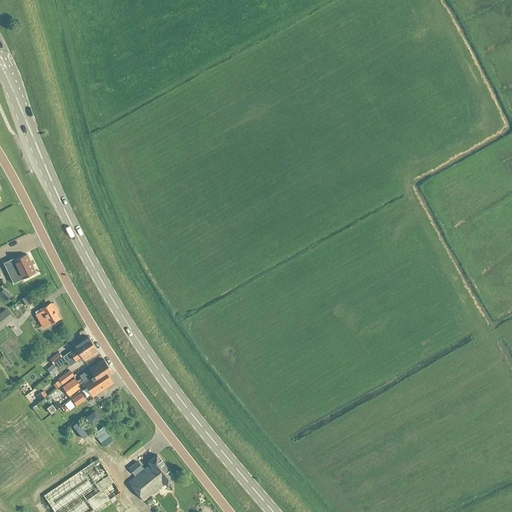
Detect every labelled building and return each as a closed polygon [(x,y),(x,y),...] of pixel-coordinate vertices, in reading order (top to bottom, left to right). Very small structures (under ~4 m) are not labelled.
[(14,283),(35,272),(26,254),(14,260),(13,258),(4,262),(14,283)] [(0,291),(0,296),(5,301),(10,296),(2,289),(0,291)] [(33,303),(29,295),(22,299),(27,307),(33,303)] [(59,318),(50,303),(41,308),(42,310),(36,314),(43,327),(59,318)] [(6,308),(0,312),(0,329),(14,318),(6,308)] [(73,356),(92,343),(88,336),(74,345),(76,348),(68,353),(70,355),(71,355),(72,356),(73,356)] [(12,339),(6,343),(11,351),(18,346),(12,339)] [(72,356),(72,357),(66,361),(70,366),(81,358),(81,357),(83,360),(97,350),(92,343),(73,356),(72,356)] [(54,364),(57,368),(66,361),(63,357),(59,361),(58,360),(62,356),(58,352),(46,363),(50,368),(54,364)] [(82,382),(107,365),(103,359),(79,375),(81,378),(77,381),(75,377),(63,386),(69,396),(81,388),(82,389),(85,386),(82,382)] [(85,386),(87,386),(93,394),(111,382),(108,377),(113,374),(107,365),(82,382),(85,386)] [(74,375),(70,370),(59,378),(59,379),(53,384),(56,388),(74,375)] [(80,392),(71,398),(76,405),(85,399),(80,392)] [(71,400),(63,406),(68,412),(76,406),(71,400)] [(91,425),(101,417),(95,410),(85,418),(91,425)] [(89,433),(79,420),(73,426),(83,438),(89,433)] [(114,439),(103,425),(95,432),(106,446),(114,439)] [(130,461),(145,454),(140,445),(125,453),(130,461)] [(157,454),(148,462),(150,464),(129,481),(144,500),(165,483),(167,486),(176,478),(157,454)] [(54,511),(90,511),(121,491),(97,458),(43,495),(54,511)] [(143,467),(138,460),(130,467),(135,474),(143,467)] [(124,511),(119,503),(105,511),(124,511)]
